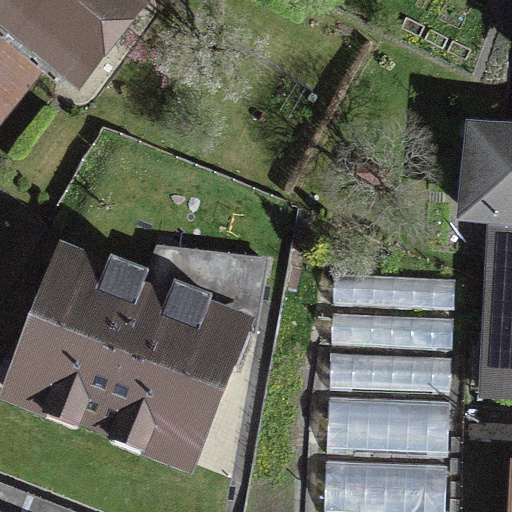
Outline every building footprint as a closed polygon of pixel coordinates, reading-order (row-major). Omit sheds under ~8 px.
[(0,0),(0,114),(38,67),(57,82),(71,65),(79,71),(135,0),(0,0)] [(469,213),(503,216),(511,217),(511,120),(478,118),(469,213)] [(511,395),(511,217),(503,216),(494,395),(511,395)] [(145,443),(175,455),(187,423),(197,427),(210,394),(221,398),(232,369),(222,365),(236,329),(204,317),(211,299),(110,259),(103,278),(71,265),(57,301),(41,294),(29,323),(36,326),(23,359),(32,363),(20,394),(50,406),(46,416),(75,427),(81,412),(118,427),(112,442),(142,453),(145,443)] [(340,285),(329,510),(375,511),(448,511),(451,455),(449,455),(452,399),(427,398),(428,367),(402,366),(403,345),(443,347),(446,291),(340,285)] [(24,511),(25,511),(0,501),(0,511),(24,511)]
